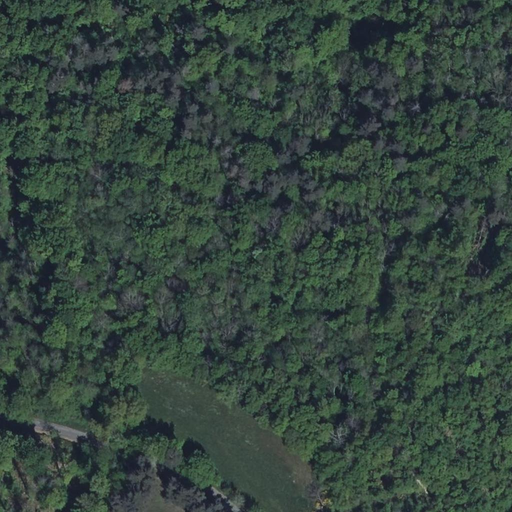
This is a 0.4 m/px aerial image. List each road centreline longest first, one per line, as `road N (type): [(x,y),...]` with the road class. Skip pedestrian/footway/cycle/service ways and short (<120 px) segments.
road 1 (track): [(0,306),(239,369),(315,418),(401,450),(453,511)]
road 2 (unclassified): [(228,511),(149,461),(0,415)]
